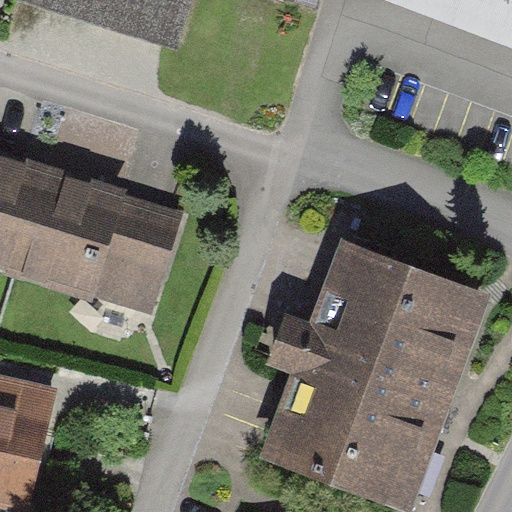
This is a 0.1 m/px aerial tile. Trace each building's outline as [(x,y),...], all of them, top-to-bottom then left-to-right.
[(192,0),(22,0),(176,50),(192,0)] [(511,0),(396,0),(511,41),(511,0)] [(184,216),(0,159),(0,269),(152,317),(184,216)] [(417,511),(499,297),(341,238),(309,323),(289,316),(269,369),(294,379),(265,456),(413,511),(417,511)] [(0,506),(31,511),(32,511),(58,392),(0,378),(0,506)]
